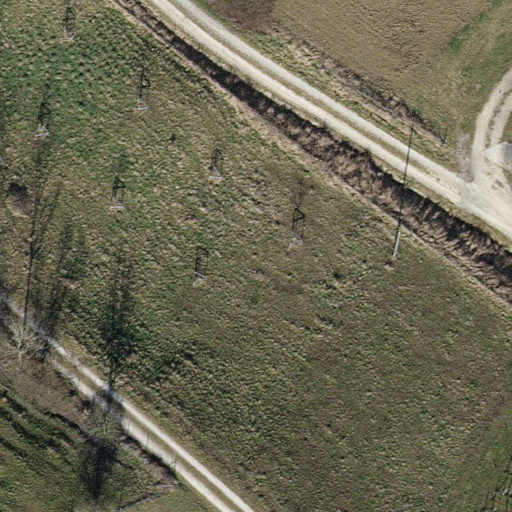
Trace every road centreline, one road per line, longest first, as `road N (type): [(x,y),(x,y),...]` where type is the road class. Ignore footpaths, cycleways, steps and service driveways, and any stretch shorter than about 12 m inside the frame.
road 1 (track): [(170,0),(261,66),(511,217)]
road 2 (track): [(241,511),(0,297)]
